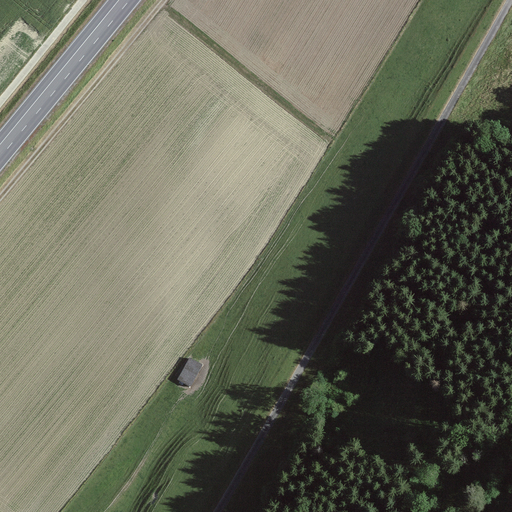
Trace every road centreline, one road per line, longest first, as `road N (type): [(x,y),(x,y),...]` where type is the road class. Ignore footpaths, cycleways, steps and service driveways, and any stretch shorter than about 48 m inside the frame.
road 1 (unclassified): [(510,0),(217,511)]
road 2 (track): [(0,198),(164,0)]
road 3 (primary): [(124,0),(0,151)]
road 4 (track): [(0,101),(82,0)]
